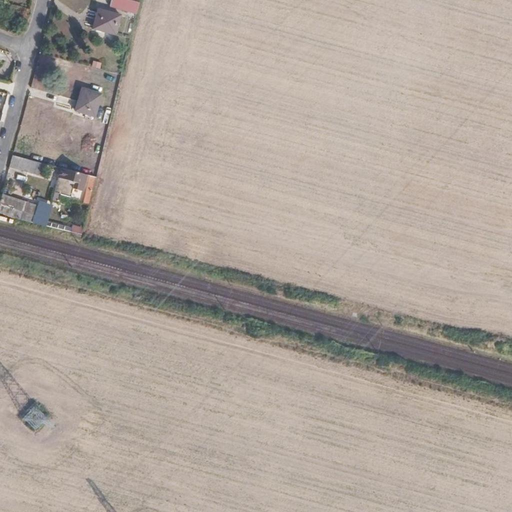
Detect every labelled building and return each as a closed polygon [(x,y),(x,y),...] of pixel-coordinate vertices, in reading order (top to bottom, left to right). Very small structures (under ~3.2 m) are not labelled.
[(109,0),(108,5),(135,12),(138,2),(131,0),(109,0)] [(91,28),(113,34),(119,14),(96,8),(91,28)] [(74,111),(92,116),(100,94),(81,88),(74,111)] [(11,154),(9,162),(17,165),(16,167),(26,170),(29,159),(11,154)] [(79,190),(83,174),(57,166),(52,188),(69,193),(70,188),(79,190)] [(38,200),(31,221),(44,226),(52,205),(38,200)] [(0,211),(15,216),(17,209),(0,204),(0,211)] [(24,419),(34,428),(44,417),(34,408),(24,419)]
